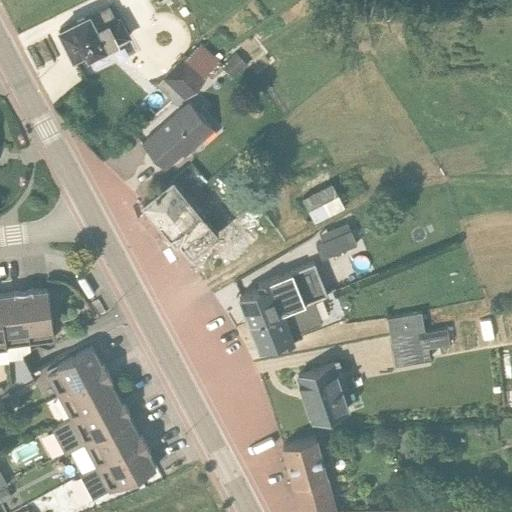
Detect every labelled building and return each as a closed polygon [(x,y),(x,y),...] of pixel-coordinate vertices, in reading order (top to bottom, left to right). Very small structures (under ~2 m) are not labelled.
[(60,30),(57,32),(62,42),(65,41),(72,55),(85,49),(88,54),(129,33),(119,15),(115,16),(108,3),(59,28),(60,30)] [(161,76),(183,97),(204,75),(203,73),(215,59),(197,43),(185,55),(182,53),(161,76)] [(246,64),(235,51),(220,65),(231,78),(246,64)] [(187,102),(141,143),(164,169),(181,154),(184,156),(213,131),(187,102)] [(327,166),(297,180),(317,222),(347,207),(327,166)] [(240,216),(221,231),(178,176),(146,201),(191,259),(215,241),(228,259),(257,237),(240,216)] [(326,241),(319,244),(324,256),(359,242),(349,220),(322,231),(326,241)] [(237,296),(249,324),(249,325),(326,294),(313,262),(255,284),(257,289),(237,296)] [(27,296),(23,296),(18,297),(18,294),(0,296),(0,314),(4,350),(6,350),(7,362),(21,360),(21,357),(29,352),(28,345),(52,342),(53,340),(46,290),(27,293),(27,296)] [(320,325),(320,324),(312,301),(311,301),(249,325),(259,350),(279,342),(280,346),(301,338),(302,338),(300,333),(320,325)] [(420,314),(386,320),(389,339),(424,333),(420,314)] [(449,346),(445,330),(425,334),(424,333),(389,339),(394,368),(429,362),(427,351),(449,346)] [(46,376),(57,398),(103,374),(90,349),(55,367),(57,371),(46,376)] [(342,377),(337,362),(295,376),(311,425),(348,412),(337,379),(342,377)] [(103,374),(57,398),(70,422),(116,397),(103,374)] [(68,452),(129,422),(116,397),(70,422),(51,432),(63,455),(68,452)] [(139,441),(129,422),(68,452),(81,476),(139,446),(137,442),(139,441)] [(335,511),(316,439),(283,447),(299,511),(335,511)] [(81,476),(80,477),(92,500),(107,492),(108,494),(155,469),(144,450),(142,451),(139,446),(81,476)]
